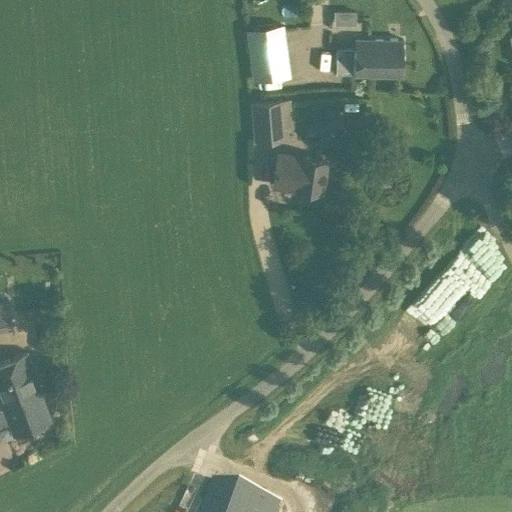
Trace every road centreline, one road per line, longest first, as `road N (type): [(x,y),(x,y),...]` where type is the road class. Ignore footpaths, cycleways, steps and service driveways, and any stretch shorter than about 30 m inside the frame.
road 1 (unclassified): [(116,511),(296,364),(478,165)]
road 2 (unclassified): [(478,165),(444,24),(427,0)]
